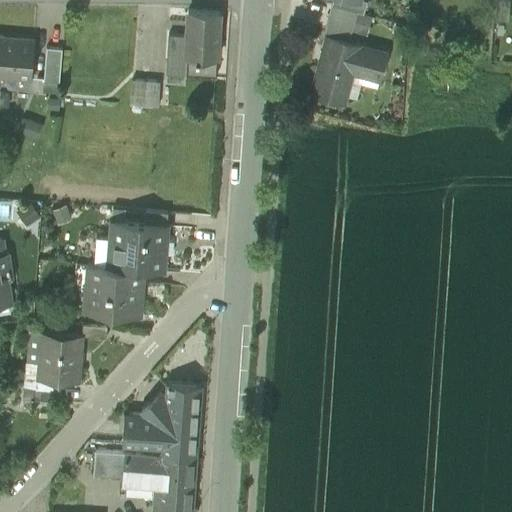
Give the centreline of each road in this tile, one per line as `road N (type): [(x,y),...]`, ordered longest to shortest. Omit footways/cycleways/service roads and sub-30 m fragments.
road 1 (residential): [(240,254),(0,508)]
road 2 (unclassified): [(224,511),(240,254)]
road 3 (unclassified): [(240,254),(262,0)]
